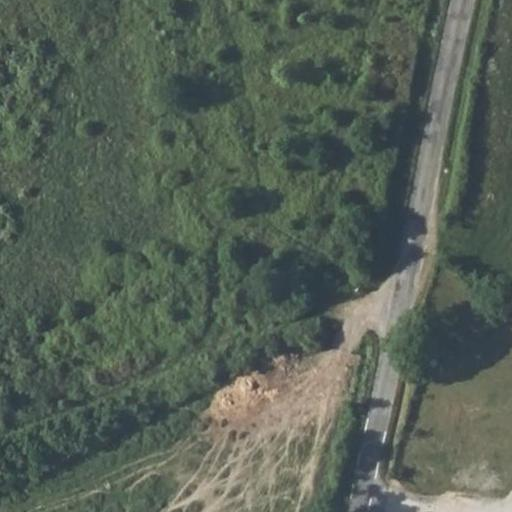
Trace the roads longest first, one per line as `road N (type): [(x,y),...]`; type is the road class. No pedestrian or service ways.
road 1 (unclassified): [(358,511),(466,0)]
road 2 (track): [(402,295),(208,353),(0,436)]
